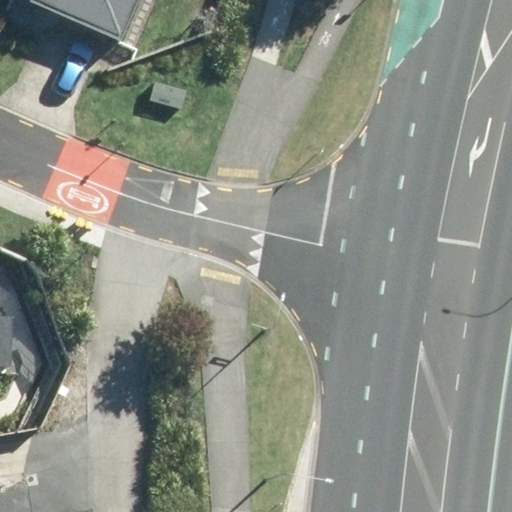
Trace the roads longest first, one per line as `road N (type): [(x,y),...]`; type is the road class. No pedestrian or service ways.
road 1 (residential): [(0,146),(224,223),(392,259)]
road 2 (primary): [(392,259),(441,0)]
road 3 (primary): [(358,511),(392,259)]
road 4 (primary): [(511,375),(493,511)]
road 5 (residential): [(392,259),(511,277)]
